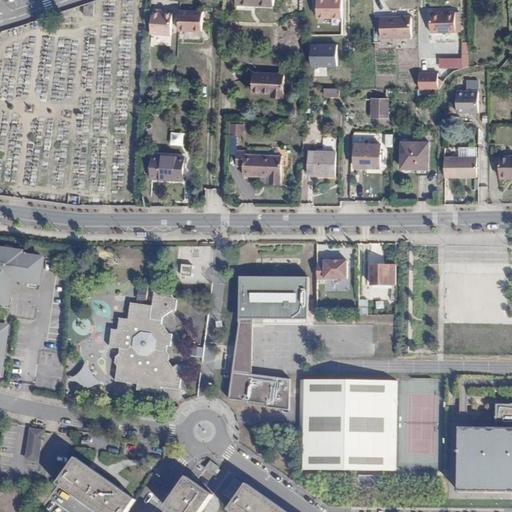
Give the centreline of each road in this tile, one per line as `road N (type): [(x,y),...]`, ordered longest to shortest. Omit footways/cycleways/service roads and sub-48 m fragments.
road 1 (tertiary): [(226,220),(511,214)]
road 2 (tertiary): [(0,210),(77,220),(226,220)]
road 3 (residential): [(226,220),(204,416)]
road 4 (residential): [(0,401),(188,430)]
road 5 (unknown): [(47,261),(18,406)]
